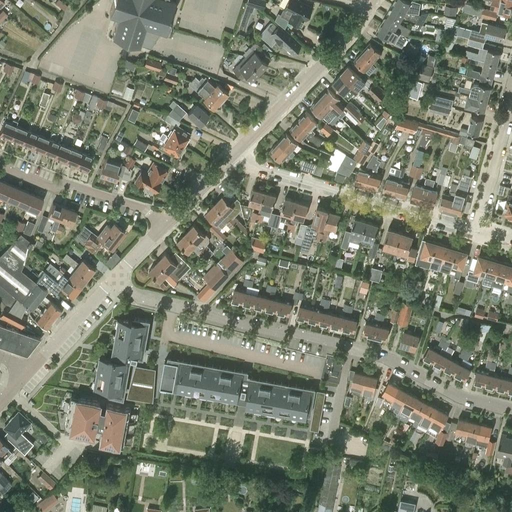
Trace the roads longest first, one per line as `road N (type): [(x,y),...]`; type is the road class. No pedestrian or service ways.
road 1 (residential): [(511,410),(455,395),(373,354),(139,299),(115,277)]
road 2 (residential): [(476,231),(342,196),(252,166),(236,152)]
road 3 (residential): [(236,152),(344,42),(371,0)]
road 4 (residential): [(163,226),(147,211),(64,183),(53,187),(0,159)]
road 5 (residential): [(476,231),(511,83)]
road 6 (residential): [(30,371),(115,277)]
